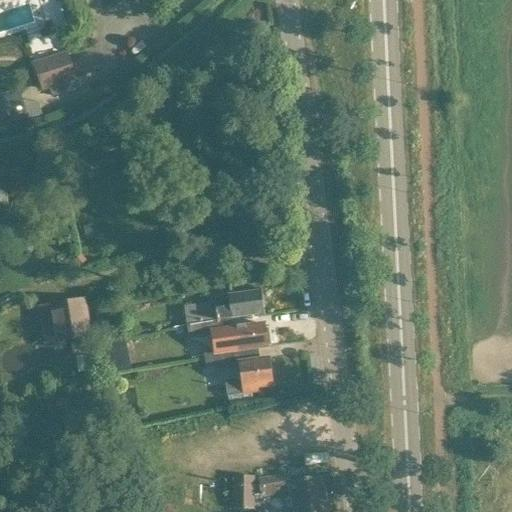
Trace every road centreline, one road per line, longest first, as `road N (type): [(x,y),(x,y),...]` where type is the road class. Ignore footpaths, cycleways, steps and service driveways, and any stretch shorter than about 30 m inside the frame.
road 1 (unclassified): [(355,511),(286,0)]
road 2 (tertiary): [(402,511),(382,0)]
